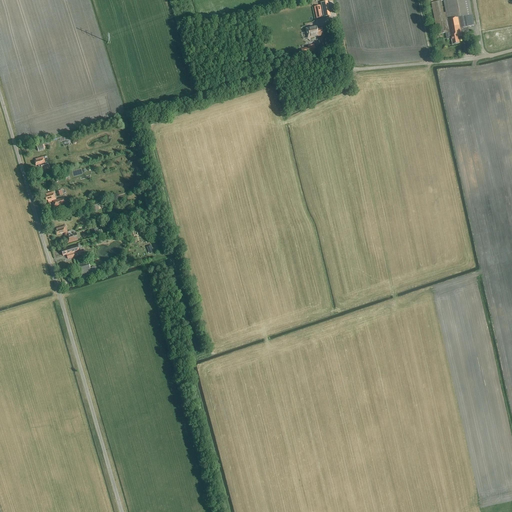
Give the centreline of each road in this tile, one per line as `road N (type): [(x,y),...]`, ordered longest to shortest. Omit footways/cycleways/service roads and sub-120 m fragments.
road 1 (track): [(0,90),(122,511)]
road 2 (unclassified): [(358,69),(473,63),(511,52)]
